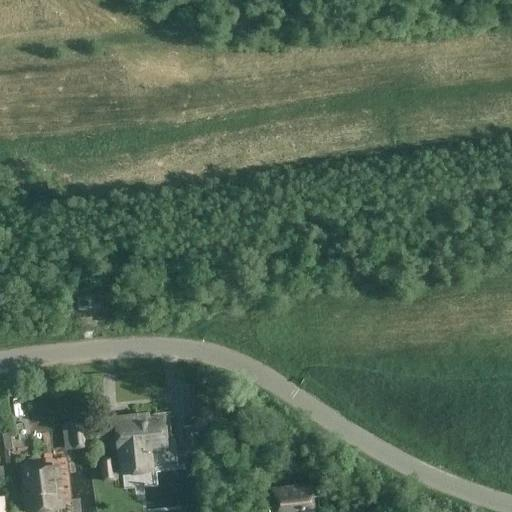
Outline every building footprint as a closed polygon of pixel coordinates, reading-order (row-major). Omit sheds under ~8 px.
[(115,416),(118,450),(120,450),(122,473),(145,471),(143,448),(166,446),(164,417),(140,419),(139,413),(115,416)] [(73,449),(74,449),(85,447),(88,445),(84,419),(82,419),(81,419),(69,420),(68,421),(71,434),(67,434),(69,448),(72,448),(73,449)] [(203,451),(200,425),(183,427),(185,444),(183,444),(184,453),(203,451)] [(115,479),(114,471),(112,455),(99,456),(102,481),(115,479)] [(20,462),(26,511),(63,507),(57,465),(39,468),(37,460),(20,462)] [(312,511),(310,486),(271,490),(273,511),(290,509),(290,511),(312,511)]
